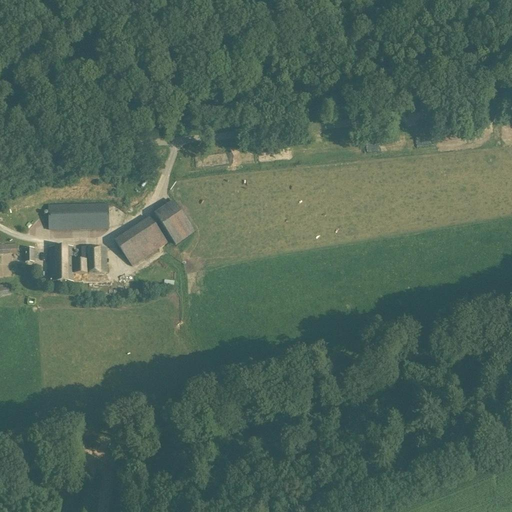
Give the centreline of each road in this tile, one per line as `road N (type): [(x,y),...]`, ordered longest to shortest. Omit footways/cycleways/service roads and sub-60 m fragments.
road 1 (track): [(511,106),(0,159)]
road 2 (track): [(0,227),(21,238),(95,241),(154,200),(176,140)]
